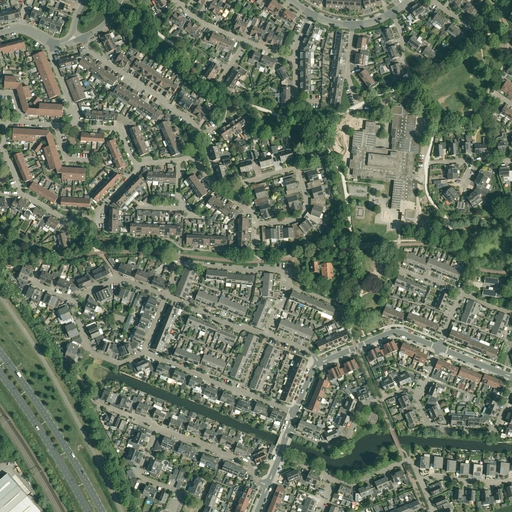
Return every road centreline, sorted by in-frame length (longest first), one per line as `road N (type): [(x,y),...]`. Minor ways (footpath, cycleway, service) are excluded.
road 1 (primary): [(101,511),(0,352)]
road 2 (residential): [(287,431),(327,446),(348,438),(360,407),(413,387),(419,394)]
road 3 (primary): [(0,372),(87,511)]
road 4 (residential): [(295,412),(143,352)]
road 5 (residential): [(201,135),(82,37)]
road 6 (residential): [(419,394),(429,429),(493,434),(511,387)]
road 7 (residential): [(165,296),(179,261),(290,270)]
road 8 (residential): [(318,363),(390,332),(439,348)]
road 9 (residential): [(267,483),(249,463),(156,427)]
